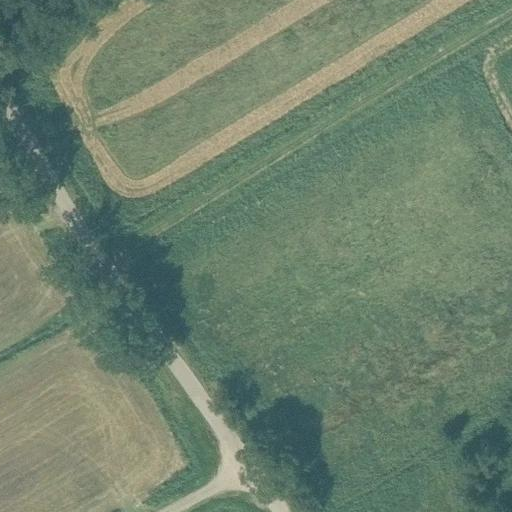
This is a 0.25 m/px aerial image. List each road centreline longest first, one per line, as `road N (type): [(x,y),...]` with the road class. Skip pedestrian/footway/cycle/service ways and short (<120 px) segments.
road 1 (track): [(98,248),(300,140),(511,12)]
road 2 (unclassified): [(249,454),(98,248),(0,87)]
